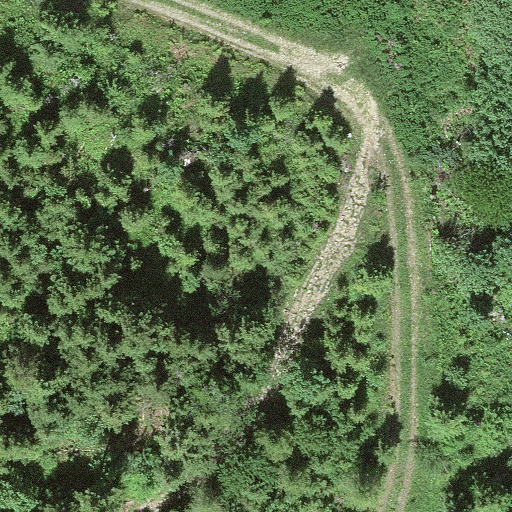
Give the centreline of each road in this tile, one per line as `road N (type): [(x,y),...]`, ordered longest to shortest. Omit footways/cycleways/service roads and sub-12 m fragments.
road 1 (track): [(395,511),(412,391),(407,223),(391,142)]
road 2 (track): [(391,142),(377,103),(349,78),(191,0)]
